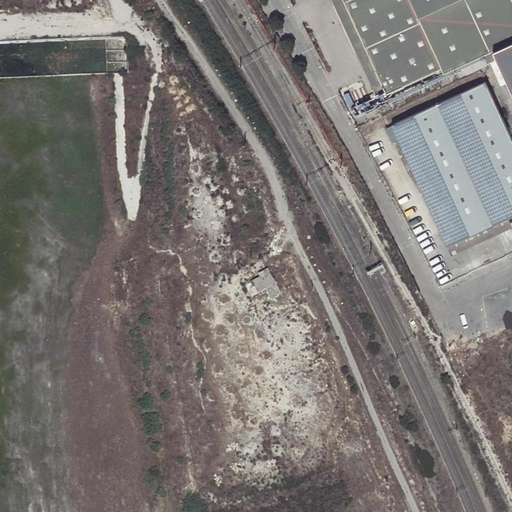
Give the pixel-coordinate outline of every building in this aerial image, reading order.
[(362,38),(344,0),(332,0),(371,87),(381,82),(365,46),(361,48),(357,40),(362,38)] [(344,0),(362,38),(357,40),(361,48),(365,46),(381,82),(371,87),(376,96),(386,91),(387,94),(444,68),(413,0),(344,0)] [(493,50),(511,41),(511,0),(413,0),(444,68),(446,72),(461,65),(486,54),(493,50)] [(511,41),(493,50),(498,60),(499,64),(511,57),(511,41)] [(498,60),(493,50),(486,54),(490,64),(498,60)] [(465,75),(490,64),(486,54),(461,65),(465,75)] [(511,57),(499,64),(504,74),(511,70),(511,57)] [(499,64),(492,67),(497,77),(504,74),(499,64)] [(504,74),(497,77),(501,86),(508,83),(504,74)] [(446,247),(508,219),(511,216),(511,142),(485,83),(457,96),(391,126),(446,247)] [(511,227),(508,219),(446,247),(450,256),(511,227)] [(251,289),(254,295),(263,291),(269,303),(280,298),(266,271),(256,276),(257,279),(243,286),(246,292),(251,289)]
